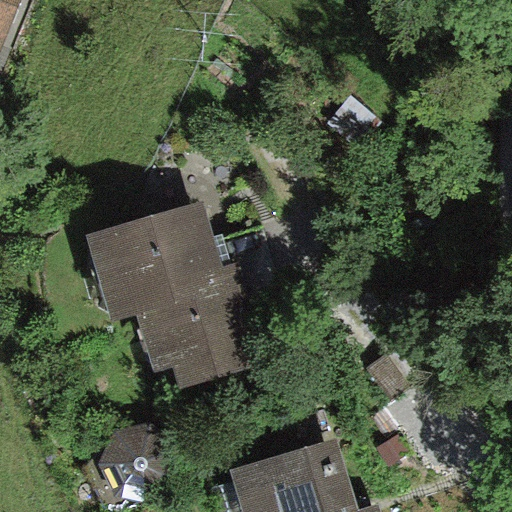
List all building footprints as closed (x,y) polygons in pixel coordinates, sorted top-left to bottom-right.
[(0,0),(0,72),(34,0),(0,0)] [(174,300),(217,287),(199,224),(95,254),(118,332),(143,325),(178,315),(174,300)] [(178,315),(143,325),(159,381),(180,375),(185,392),(260,370),(234,282),(217,287),(174,300),(178,315)] [(150,438),(122,444),(108,469),(119,496),(147,503),(171,486),(172,457),(150,438)] [(350,511),(335,458),(239,486),(246,511),(350,511)]
